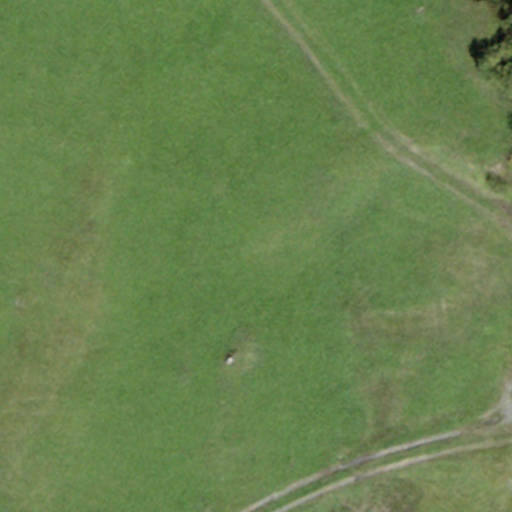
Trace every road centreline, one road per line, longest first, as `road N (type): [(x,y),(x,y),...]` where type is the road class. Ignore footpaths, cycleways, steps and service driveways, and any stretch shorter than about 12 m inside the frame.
road 1 (track): [(265,0),(378,141),(486,206),(511,236)]
road 2 (track): [(511,439),(358,474),(261,511)]
